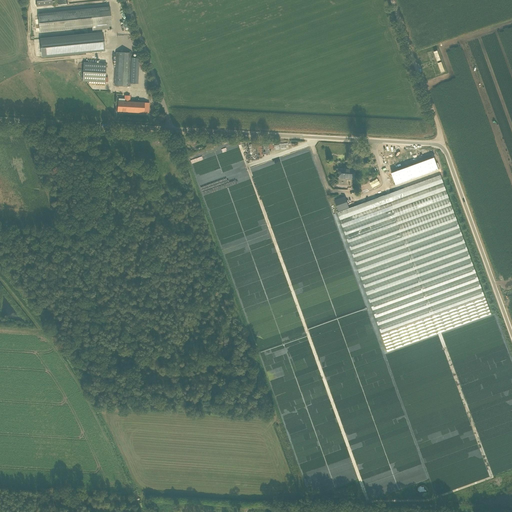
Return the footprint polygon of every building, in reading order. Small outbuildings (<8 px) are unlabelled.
[(112,28),(110,6),(37,13),(39,32),(92,27),(92,30),(112,28)] [(102,33),(40,39),(41,56),(104,50),(102,33)] [(114,86),(130,86),(132,53),(116,52),(114,86)] [(84,62),(83,81),(105,82),(106,63),(84,62)] [(148,113),(149,103),(129,102),(130,96),(125,96),(125,102),(118,101),(118,111),(148,113)] [(280,153),(261,156),(262,162),(281,158),(280,153)] [(438,169),(434,158),(391,173),(396,185),(438,169)] [(340,178),(345,178),(355,179),(355,169),(350,168),(350,170),(340,169),(340,178)] [(388,351),(486,316),(491,314),(440,175),(337,212),(388,351)] [(347,204),(345,197),(335,200),(338,211),(345,208),(344,205),(347,204)] [(418,495),(426,495),(426,486),(418,486),(418,495)]
